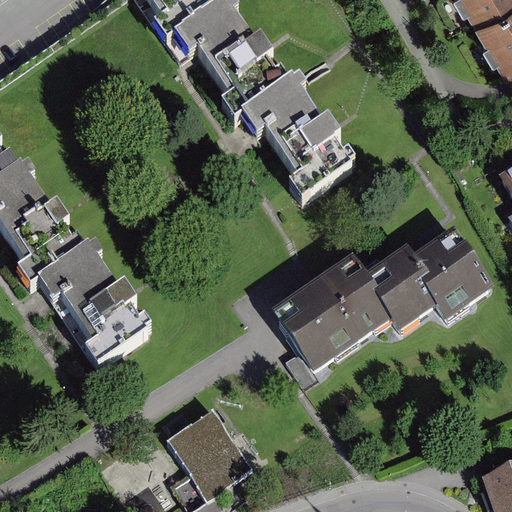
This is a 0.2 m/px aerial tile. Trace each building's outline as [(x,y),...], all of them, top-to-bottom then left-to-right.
[(300,210),(349,178),(357,173),(347,158),(339,164),(331,151),(339,146),(325,126),(319,129),(304,106),(309,103),(296,83),(286,90),(279,79),(272,83),(263,71),(270,66),(255,43),(249,47),(233,22),(237,19),(227,3),(219,8),(214,0),(206,0),(204,2),(202,0),(138,0),(156,27),(150,31),(163,51),(174,44),(187,64),(196,59),(227,106),(220,110),(232,129),(239,124),(253,145),(264,138),(298,190),(290,195),(300,210)] [(503,90),(511,84),(511,0),(449,0),(453,7),(449,9),(457,22),(462,19),(483,56),(479,59),(488,75),(494,73),(503,90)] [(36,292),(95,378),(152,337),(144,326),(138,329),(128,318),(135,311),(120,293),(117,296),(93,266),(102,262),(93,252),(87,257),(84,253),(79,259),(59,235),(67,230),(53,212),(49,215),(28,188),(35,184),(24,170),(17,174),(9,165),(3,168),(0,164),(0,152),(1,152),(0,150),(0,238),(23,270),(15,277),(28,297),(36,292)] [(511,228),(511,187),(494,198),(511,228)] [(366,300),(349,276),(266,337),(311,397),(386,342),(397,357),(431,332),(443,348),(493,311),(451,254),(411,283),(403,273),(366,300)] [(172,511),(212,511),(247,490),(216,444),(222,441),(215,431),(165,464),(187,496),(170,508),(172,511)] [(496,511),(511,511),(511,472),(486,482),(496,511)]
